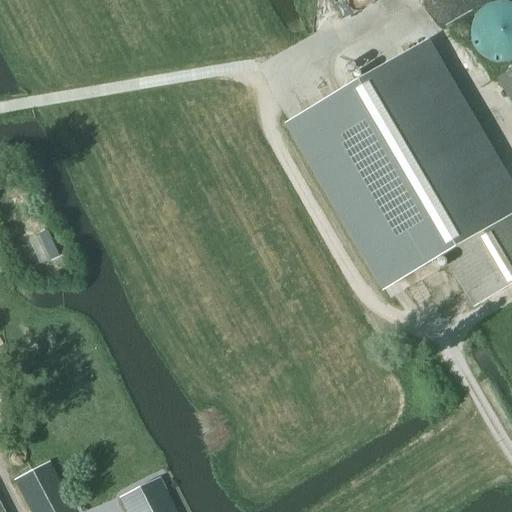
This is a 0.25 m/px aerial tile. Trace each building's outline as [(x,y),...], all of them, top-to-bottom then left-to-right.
[(511,4),(508,3),(500,2),(494,3),(489,4),(484,7),(480,10),(475,16),(472,21),(471,26),(470,32),(471,40),(473,45),(475,50),(479,54),(483,58),(490,62),(495,63),(500,64),(509,63),(511,61),(511,4)] [(287,125),(383,289),(442,254),(511,215),(511,197),(423,45),(287,125)] [(511,104),(511,71),(497,80),(511,104)] [(511,283),(511,215),(442,254),(473,306),(511,283)] [(30,511),(73,511),(48,463),(14,480),(30,511)] [(125,511),(175,511),(158,478),(119,498),(125,511)]
